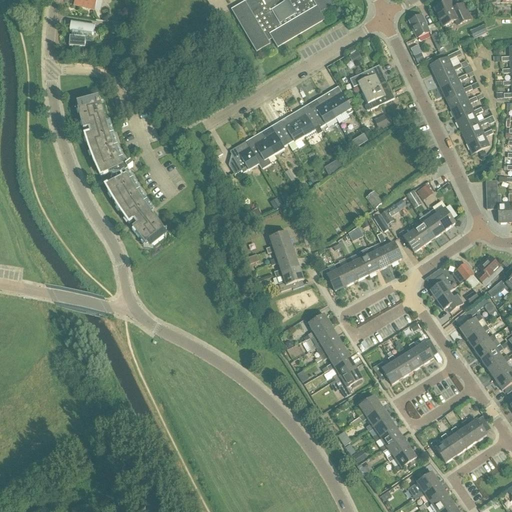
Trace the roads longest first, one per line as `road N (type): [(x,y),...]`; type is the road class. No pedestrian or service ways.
road 1 (residential): [(347,511),(311,449),(259,391),(134,312)]
road 2 (residential): [(134,312),(114,245),(62,142),(51,71)]
road 3 (residential): [(482,229),(383,18)]
road 4 (residential): [(202,127),(383,18)]
road 5 (residential): [(51,71),(106,75),(115,84),(173,195)]
road 6 (residential): [(474,390),(415,428),(399,405),(457,366)]
road 7 (residential): [(405,284),(342,318),(354,339),(416,302)]
road 8 (residential): [(134,312),(0,287)]
